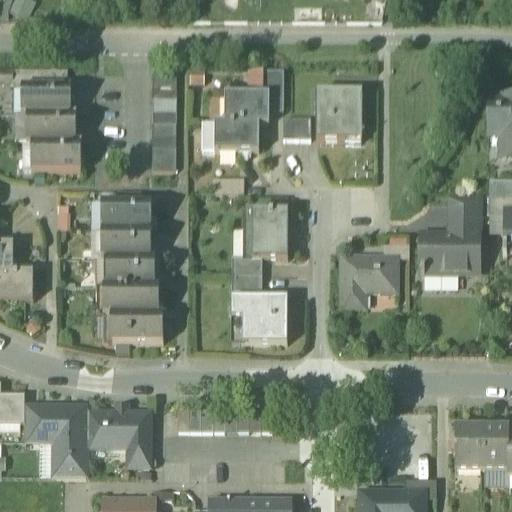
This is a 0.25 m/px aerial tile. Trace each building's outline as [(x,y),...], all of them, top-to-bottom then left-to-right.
[(12,14),(28,20),(34,7),(17,0),(12,14)] [(407,0),(407,10),(416,11),(417,0),(407,0)] [(68,76),(13,76),(13,93),(22,93),(22,92),(68,92),(68,76)] [(283,77),(263,77),(263,101),(270,101),(269,104),(283,104),(283,77)] [(177,81),(153,80),(152,92),(176,92),(177,81)] [(68,92),(22,92),(22,93),(21,120),(27,120),(71,120),(72,92),(68,92)] [(176,92),(152,92),(152,104),(176,105),(176,92)] [(363,98),(317,97),(316,146),(362,147),(363,98)] [(263,101),(225,100),(225,129),(260,129),(269,129),(269,104),(270,101),(263,101)] [(511,102),(503,103),(502,104),(491,103),(490,139),(502,139),(502,162),(511,161),(511,102)] [(176,105),(152,104),(152,116),(176,116),(176,105)] [(176,116),(152,116),(152,128),(176,129),(176,116)] [(71,120),(27,120),(27,148),(32,148),(77,148),(77,120),(71,120)] [(311,124),(283,123),(283,145),(311,146),(311,124)] [(176,129),(152,128),(152,140),(176,141),(176,129)] [(225,129),(215,129),(215,157),(259,158),(260,129),(225,129)] [(176,141),(152,140),(152,152),(176,152),(176,141)] [(77,148),(32,148),(32,176),(82,177),(82,148),(77,148)] [(176,152),(152,152),(152,164),(176,165),(176,152)] [(176,165),(152,164),(152,176),(176,176),(176,165)] [(244,185),(212,185),(212,200),(244,200),(244,185)] [(58,199),(57,234),(76,234),(77,199),(58,199)] [(511,205),(488,205),(488,220),(506,220),(506,265),(511,265),(511,205)] [(450,241),(418,241),(418,285),(479,285),(479,207),(450,207),(450,241)] [(152,208),(102,208),(102,236),(136,236),(152,236),(152,237),(152,208)] [(288,217),(244,216),(244,236),(252,236),(252,263),(252,265),(263,265),(288,265),(288,217)] [(136,236),(102,236),(102,264),(104,264),(152,264),(152,236),(136,236)] [(0,249),(0,277),(13,278),(14,250),(0,249)] [(410,252),(384,251),(384,263),(397,263),(397,265),(409,265),(410,252)] [(252,263),(232,263),(232,281),(262,281),(263,265),(252,265),(252,263)] [(384,263),(341,263),(341,314),(360,313),(360,298),(397,299),(397,265),(397,263),(384,263)] [(152,264),(104,264),(104,292),(156,292),(156,264),(152,264)] [(13,278),(0,277),(0,305),(33,306),(33,278),(13,278)] [(262,281),(232,281),(232,304),(262,304),(262,281)] [(156,292),(104,292),(104,322),(107,322),(159,322),(159,292),(156,292)] [(262,304),(232,304),(232,323),(243,323),(243,349),(287,349),(288,304),(262,304)] [(107,353),(163,353),(163,322),(159,322),(107,322),(107,353)] [(1,390),(0,389),(0,428),(25,429),(25,412),(25,400),(1,400),(1,390)] [(70,412),(39,412),(38,414),(26,414),(26,412),(25,412),(25,429),(25,448),(57,448),(56,484),(88,484),(89,452),(89,428),(70,428),(70,412)] [(189,414),(177,414),(178,437),(189,437),(189,414)] [(225,414),(214,414),(213,437),(225,437),(225,414)] [(237,414),(225,414),(225,437),(237,437),(237,414)] [(249,414),(237,414),(237,437),(249,437),(249,414)] [(261,414),(249,414),(249,437),(261,437),(261,414)] [(273,414),(261,414),(261,437),(273,438),(273,414)] [(150,419),(89,418),(89,428),(89,452),(129,452),(128,474),(150,474),(150,419)] [(482,431),(455,431),(455,475),(482,475),(482,431)] [(508,432),(482,431),(482,475),(508,476),(508,438),(508,432)] [(436,486),(405,486),(405,498),(424,498),(424,504),(436,504),(436,486)] [(173,511),(173,496),(156,495),(155,511),(173,511)] [(405,498),(378,498),(378,504),(360,504),(360,511),(424,511),(424,504),(424,498),(405,498)]
